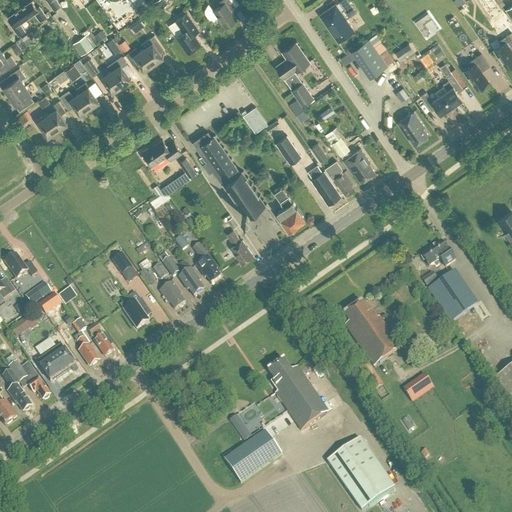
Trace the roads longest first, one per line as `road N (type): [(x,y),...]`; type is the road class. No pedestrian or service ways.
road 1 (tertiary): [(0,457),(411,174)]
road 2 (residential): [(46,181),(295,9)]
road 3 (residential): [(411,174),(295,9)]
road 4 (tertiary): [(411,174),(511,103)]
